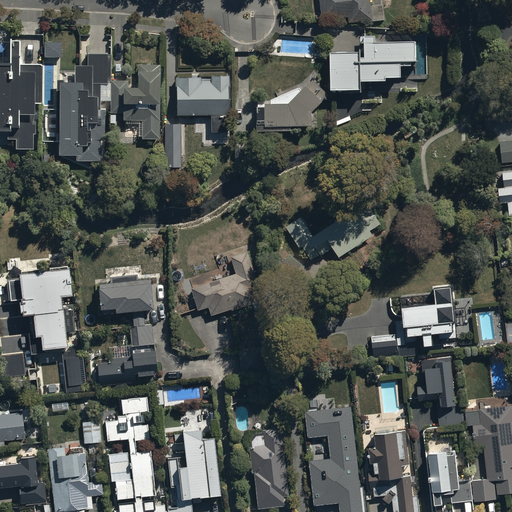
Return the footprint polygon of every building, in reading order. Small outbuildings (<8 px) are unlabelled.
[(370,0),(320,0),(322,21),(348,18),(349,24),(384,20),(382,5),(371,6),(370,0)] [(360,53),(331,53),(331,91),(362,91),(362,83),(386,83),(386,78),(402,78),(401,67),(412,67),(412,63),(415,63),(415,44),(376,45),(376,38),(365,38),(365,59),(360,59),(360,53)] [(0,65),(0,131),(7,132),(7,140),(16,140),(16,149),(33,149),(33,135),(36,135),(36,122),(33,122),(33,116),(35,116),(35,104),(43,104),(43,66),(40,66),(40,65),(19,65),(19,41),(11,41),(11,65),(0,65)] [(44,42),(44,58),(62,58),(62,42),(44,42)] [(75,84),(64,83),(64,81),(56,81),(55,134),(60,134),(60,156),(79,156),(79,162),(101,162),(101,140),(104,140),(104,110),(101,110),(101,84),(108,84),(108,55),(87,54),(87,66),(75,66),(75,84)] [(127,81),(111,81),(110,113),(124,114),(123,120),(143,121),(142,139),(158,139),(160,66),(138,66),(138,89),(127,89),(127,81)] [(210,78),(175,78),(175,88),(177,88),(176,116),(211,117),(211,133),(226,133),(226,115),(229,115),(229,77),(210,77),(210,78)] [(266,106),(258,106),(257,132),(292,132),(292,128),(313,128),(313,113),(329,97),(313,82),(303,93),(300,89),(271,101),(267,101),(266,106)] [(177,124),(164,125),(165,168),(178,168),(177,124)] [(511,141),(500,142),(502,162),(511,161),(511,141)] [(507,202),(509,217),(511,216),(511,172),(503,173),(504,188),(498,189),(499,203),(507,202)] [(302,218),(286,228),(300,250),(303,248),(311,261),(320,254),(322,256),(333,249),(339,258),(372,236),(370,232),(381,225),(367,202),(314,236),(302,218)] [(247,252),(230,257),(235,274),(201,284),(210,315),(231,309),(231,312),(262,303),(247,252)] [(8,280),(10,301),(20,300),(21,317),(30,316),(32,335),(30,335),(32,355),(47,354),(47,350),(67,348),(66,333),(76,332),(73,306),(63,307),(62,298),(73,297),(70,270),(68,270),(68,266),(50,268),(50,271),(41,272),(41,270),(20,272),(21,279),(8,280)] [(112,293),(106,293),(103,293),(104,312),(109,311),(109,314),(130,312),(131,321),(149,320),(146,280),(132,281),(132,275),(111,276),(112,293)] [(396,334),(371,337),(373,358),(419,355),(418,347),(434,346),(433,341),(457,339),(452,286),(435,288),(437,305),(402,308),(403,320),(395,321),(396,334)] [(149,326),(129,327),(130,347),(113,347),(114,358),(110,358),(110,363),(98,364),(99,386),(136,383),(135,373),(138,373),(138,377),(154,375),(154,372),(157,372),(154,344),(151,344),(149,326)] [(62,353),(66,393),(82,391),(78,345),(69,346),(70,352),(62,353)] [(262,347),(239,349),(241,372),(264,371),(262,347)] [(1,354),(3,377),(25,375),(23,352),(1,354)] [(451,357),(421,361),(424,386),(417,387),(419,401),(441,399),(442,407),(456,405),(451,357)] [(132,479),(115,481),(116,500),(134,498),(134,504),(119,505),(119,510),(114,511),(165,511),(165,505),(155,505),(154,501),(142,502),(142,498),(155,497),(151,451),(138,452),(137,441),(150,440),(148,425),(142,425),(141,413),(148,412),(147,397),(121,399),(122,416),(118,416),(118,420),(105,421),(106,441),(128,440),(130,461),(110,462),(110,473),(132,471),(132,479)] [(511,405),(480,409),(481,425),(473,426),(475,447),(484,446),(487,480),(472,481),(474,501),(496,499),(495,485),(497,485),(498,495),(511,493),(511,405)] [(363,511),(352,407),(305,411),(309,438),(329,436),(331,458),(310,461),(315,505),(340,502),(340,511),(363,511)] [(0,446),(4,446),(3,441),(25,439),(23,413),(0,415),(0,446)] [(100,422),(82,422),(83,444),(101,443),(100,422)] [(281,428),(263,430),(264,447),(249,448),(252,474),(254,474),(257,510),(284,506),(283,497),(288,496),(281,428)] [(201,430),(182,432),(186,467),(178,468),(177,457),(168,458),(171,488),(174,487),(177,507),(167,509),(167,511),(192,511),(191,499),(220,496),(214,438),(202,439),(201,430)] [(406,431),(375,434),(376,448),(369,449),(371,465),(374,464),(375,472),(369,472),(371,489),(374,488),(375,497),(386,496),(384,499),(390,504),(393,499),(394,511),(418,511),(417,496),(412,496),(411,476),(404,477),(403,466),(409,465),(406,431)] [(64,448),(48,449),(53,511),(70,511),(93,510),(92,496),(103,495),(102,482),(87,483),(85,454),(65,456),(64,448)] [(455,451),(429,453),(435,504),(472,501),(470,480),(457,481),(455,451)] [(4,465),(0,465),(0,488),(19,487),(20,505),(45,502),(44,483),(37,483),(35,457),(21,458),(21,464),(17,464),(16,459),(4,460),(4,465)]
